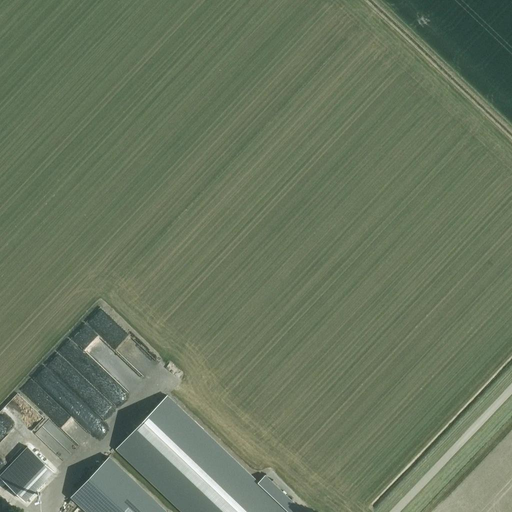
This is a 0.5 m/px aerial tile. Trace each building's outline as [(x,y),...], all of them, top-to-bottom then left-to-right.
[(84,320),(95,330),(107,317),(96,307),(84,320)] [(109,341),(121,331),(110,320),(99,330),(109,341)] [(303,511),(265,476),(258,483),(167,396),(117,450),(181,511),(303,511)] [(49,413),(60,425),(69,417),(58,405),(49,413)] [(41,428),(36,432),(40,437),(46,433),(41,428)] [(3,473),(0,476),(26,501),(54,472),(28,447),(3,473)] [(52,451),(47,457),(56,466),(62,460),(52,451)] [(167,511),(109,457),(71,497),(86,511),(167,511)]
